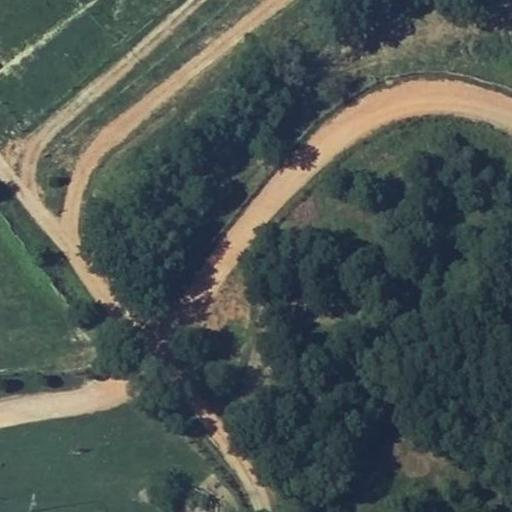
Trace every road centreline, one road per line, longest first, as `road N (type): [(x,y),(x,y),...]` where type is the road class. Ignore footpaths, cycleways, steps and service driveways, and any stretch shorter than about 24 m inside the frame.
road 1 (track): [(163,337),(266,201),(330,139),(393,102),(427,96),(481,104),(511,120)]
road 2 (track): [(263,511),(163,337),(0,141)]
road 3 (track): [(0,414),(190,386)]
